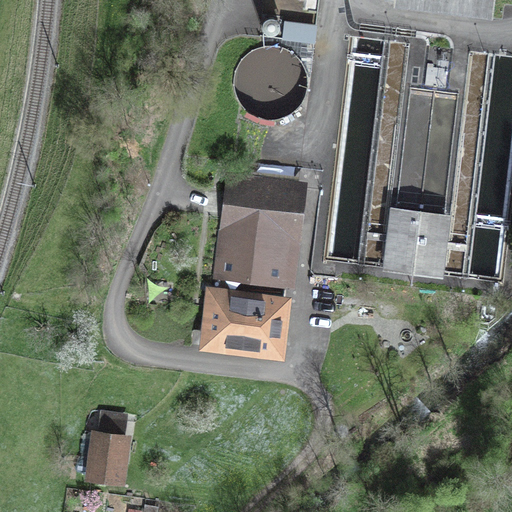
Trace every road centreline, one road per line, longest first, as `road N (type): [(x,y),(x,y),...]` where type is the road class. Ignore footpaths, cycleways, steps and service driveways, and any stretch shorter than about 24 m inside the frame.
road 1 (unclassified): [(223,0),(146,210),(114,326),(127,350),(141,355),(309,380)]
road 2 (track): [(255,511),(318,444),(321,397),(309,380)]
